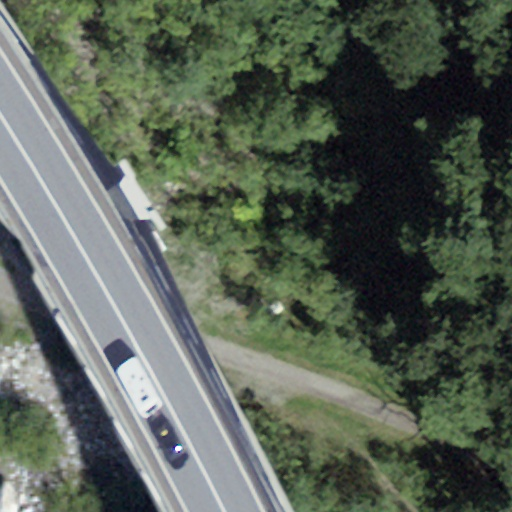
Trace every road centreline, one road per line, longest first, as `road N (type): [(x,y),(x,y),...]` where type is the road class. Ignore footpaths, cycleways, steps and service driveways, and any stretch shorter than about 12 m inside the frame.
road 1 (track): [(511,444),(385,388),(57,296),(0,268)]
road 2 (primary): [(0,118),(83,251),(223,511)]
